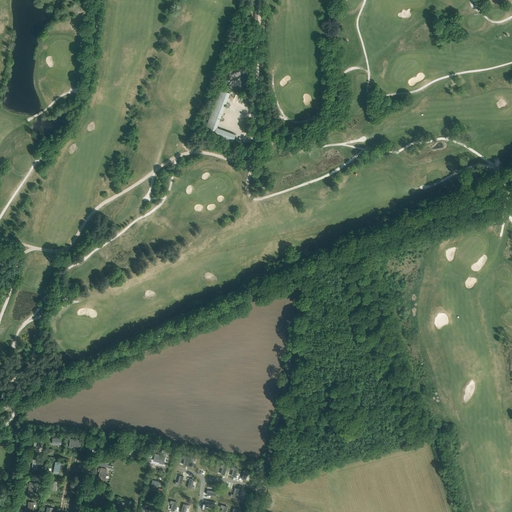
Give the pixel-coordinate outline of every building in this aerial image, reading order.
[(243,70),(242,69),(240,69),(239,68),(237,68),(236,68),(234,68),(233,68),(232,69),(230,69),(229,70),(228,71),(227,72),(226,74),(225,75),(225,76),(225,78),(225,79),(225,81),(225,82),(225,84),(226,85),(227,86),(228,87),(229,88),(230,89),(232,90),(233,90),(234,91),(236,91),(237,91),(239,90),(240,90),(242,89),(243,88),(244,87),(245,86),(246,85),(247,84),(247,82),(247,81),(247,79),(247,78),(247,76),(247,75),(246,74),(245,72),(244,71),(243,70)] [(220,89),(205,127),(215,131),(213,135),(232,143),(235,135),(217,128),(230,93),(220,89)] [(53,438),(52,444),(61,445),(62,439),(64,439),(64,434),(57,433),(57,438),(53,438)] [(112,449),(113,444),(114,442),(108,440),(106,448),(112,449)] [(138,452),(139,448),(140,445),(132,444),(130,451),(138,452)] [(155,454),(153,461),(160,462),(160,463),(164,464),(165,457),(163,456),(158,455),(155,454)] [(91,465),(89,464),(84,463),(82,471),(90,472),(91,465)] [(107,469),(102,468),(100,467),(97,478),(104,480),(107,469)] [(153,480),(152,481),(150,490),(156,491),(159,481),(153,480)] [(35,487),(36,482),(29,481),(29,492),(37,493),(37,487),(35,487)] [(99,505),(101,497),(98,496),(98,495),(93,494),(91,503),(99,505)] [(113,507),(111,511),(123,511),(123,510),(125,505),(125,502),(119,501),(118,503),(117,508),(113,507)]
